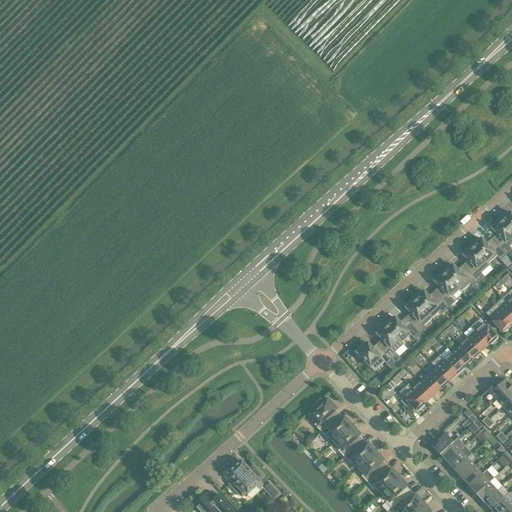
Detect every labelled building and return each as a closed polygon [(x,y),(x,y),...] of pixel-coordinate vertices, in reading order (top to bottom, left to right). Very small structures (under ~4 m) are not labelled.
[(506,213),(499,218),(511,232),(511,214),(510,212),(508,214),(506,213)] [(511,245),(511,232),(499,218),(494,224),(495,226),(492,229),(497,234),(496,236),(498,238),(494,242),(506,255),(511,250),(511,249),(510,247),(511,245)] [(478,239),(470,244),(488,264),(496,256),(500,261),(506,255),(494,242),(490,245),(489,244),(486,243),(486,244),(481,239),(479,241),(478,239)] [(488,264),(470,244),(465,251),(466,252),(464,255),(468,260),(468,263),(469,264),(465,268),(478,281),(484,276),(481,273),(490,266),(488,264)] [(449,266),(441,271),(459,290),(461,292),(469,284),(472,287),(478,281),(465,268),(461,271),(460,270),(458,270),(457,270),(452,265),(450,267),(449,266)] [(459,290),(441,271),(436,277),(438,279),(435,281),(440,286),(439,287),(439,289),(440,291),(437,294),(449,308),(455,302),(451,298),(459,290)] [(500,280),(496,285),(499,288),(504,284),(500,280)] [(420,292),(413,297),(432,318),(439,312),(440,314),(442,314),(449,308),(437,294),(433,298),(431,296),(429,296),(428,297),(424,291),(421,293),(420,292)] [(484,295),(488,299),(492,294),(489,291),(484,295)] [(511,309),(511,292),(511,291),(502,298),(511,309)] [(488,299),(484,295),(480,299),(483,303),(488,299)] [(432,318),(413,297),(407,303),(409,305),(406,308),(411,313),(410,313),(410,315),(412,317),(408,320),(420,334),(426,329),(424,326),(432,318)] [(511,309),(502,298),(496,304),(494,306),(511,324),(511,323),(511,309)] [(505,331),(510,327),(509,326),(511,324),(494,306),(486,313),(502,331),(503,331),(504,332),(505,332),(505,331)] [(461,316),(465,320),(470,315),(466,312),(461,316)] [(465,320),(461,316),(456,321),(457,320),(460,324),(465,320)] [(391,318),(384,324),(402,343),(410,335),(414,340),(420,334),(408,320),(404,324),(402,323),(400,323),(395,318),(393,320),(391,318)] [(496,337),(480,319),(471,327),(475,331),(488,345),(490,343),(491,344),(496,340),(496,339),(496,338),(496,337)] [(402,343),(384,324),(379,330),(380,331),(379,333),(377,334),(382,339),(382,340),(381,342),(383,343),(379,347),(391,360),(397,355),(395,352),(403,345),(402,343)] [(445,330),(449,334),(454,330),(450,326),(451,326),(451,325),(445,330)] [(449,334),(445,330),(440,335),(441,335),(444,339),(449,334)] [(480,352),(488,345),(475,331),(467,338),(480,352)] [(427,343),(431,346),(436,342),(432,338),(433,338),(427,343)] [(467,338),(459,346),(472,360),(480,352),(467,338)] [(356,349),(353,352),(360,359),(362,358),(374,371),(384,362),(386,365),(391,360),(379,347),(375,351),(367,343),(365,345),(364,344),(356,349)] [(431,346),(427,343),(422,348),(423,347),(426,351),(431,346)] [(459,346),(451,353),(464,367),(472,360),(459,346)] [(463,369),(464,367),(451,353),(444,360),(457,375),(463,370),(463,369)] [(413,360),(417,363),(422,359),(418,355),(419,355),(413,360)] [(451,381),(457,375),(444,360),(440,355),(431,363),(435,368),(436,368),(448,382),(450,380),(451,381)] [(417,363),(413,360),(408,365),(409,364),(412,368),(417,363)] [(440,389),(448,382),(436,368),(435,368),(427,375),(440,389)] [(398,374),(401,378),(406,374),(403,370),(403,369),(398,374)] [(401,378),(398,374),(392,379),(393,379),(396,382),(401,378)] [(427,375),(420,382),(433,396),(440,389),(427,375)] [(487,391),(496,401),(511,387),(505,380),(497,387),(495,384),(487,391)] [(420,382),(412,389),(425,404),(433,396),(420,382)] [(410,404),(415,410),(416,410),(416,411),(417,411),(418,411),(419,410),(424,406),(423,405),(425,404),(412,389),(408,385),(399,393),(403,397),(402,398),(402,399),(401,399),(401,400),(401,401),(402,401),(402,402),(405,405),(406,406),(407,406),(408,406),(409,405),(410,404)] [(496,401),(503,408),(511,400),(511,388),(511,387),(496,401)] [(386,388),(379,395),(389,406),(394,402),(388,396),(391,394),(386,388)] [(337,409),(328,399),(310,416),(317,423),(315,425),(321,432),(340,415),(336,410),(337,409)] [(511,414),(511,400),(503,408),(510,416),(511,414)] [(344,419),(340,415),(321,432),(327,439),(329,437),(335,443),(353,426),(345,418),(344,419)] [(473,424),(477,421),(472,415),(468,418),(473,424)] [(477,421),(473,424),(478,430),(482,426),(477,421)] [(360,435),(353,426),(335,443),(340,449),(338,451),(344,458),(363,440),(359,436),(360,435)] [(488,440),(492,437),(488,432),(484,436),(488,440)] [(438,457),(440,455),(453,443),(446,434),(432,446),(435,449),(434,450),(433,451),(438,457)] [(492,437),(488,440),(492,445),(496,441),(492,437)] [(440,455),(447,463),(465,447),(458,439),(453,443),(440,455)] [(367,444),(363,440),(344,458),(351,464),(353,463),(358,469),(376,452),(368,443),(367,444)] [(465,447),(447,463),(455,471),(468,459),(472,454),(465,447)] [(502,456),(506,453),(502,448),(498,452),(502,456)] [(384,460),(376,452),(358,469),(364,475),(362,476),(368,483),(387,466),(383,461),(384,460)] [(511,461),(511,458),(510,457),(506,453),(502,456),(509,464),(511,461)] [(475,467),(468,459),(455,471),(462,479),(475,467)] [(269,482),(264,477),(252,464),(248,468),(242,461),(237,465),(236,463),(231,467),(233,469),(228,473),(234,480),(230,484),(242,497),(246,493),(248,494),(261,482),(264,486),(263,487),(274,500),(280,494),(269,482)] [(376,488),(382,494),(400,478),(392,469),(391,470),(387,466),(368,483),(374,490),(376,488)] [(482,474),(475,467),(462,479),(469,486),(469,487),(482,475),(482,474)] [(474,492),(476,495),(490,482),(490,483),(494,479),(487,470),(482,474),(482,475),(469,487),(469,486),(467,488),(472,494),(473,493),(474,492)] [(407,486),(400,478),(382,494),(387,500),(385,502),(391,509),(410,491),(406,487),(407,486)] [(497,491),(490,483),(490,482),(476,495),(479,497),(478,498),(477,499),(482,505),(484,503),(497,491)] [(414,496),(410,491),(391,509),(394,511),(413,511),(423,503),(415,495),(414,496)] [(504,498),(497,491),(484,503),(491,511),(504,498)] [(233,511),(234,511),(219,494),(212,501),(206,494),(205,495),(203,494),(199,498),(200,499),(194,505),(198,510),(197,511),(198,511),(233,511)] [(504,498),(491,511),(492,511),(504,511),(511,505),(511,498),(509,494),(504,498)] [(430,511),(431,511),(423,503),(413,511),(430,511)]
